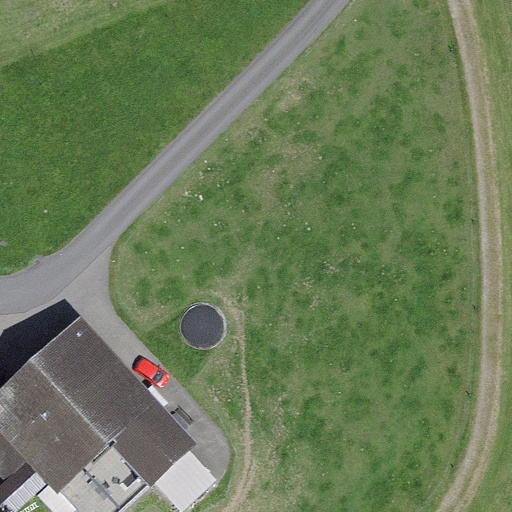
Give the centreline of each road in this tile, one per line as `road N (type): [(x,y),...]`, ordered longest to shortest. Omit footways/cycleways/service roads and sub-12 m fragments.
road 1 (track): [(462,0),(484,140),(501,404),(444,511)]
road 2 (unclassified): [(332,0),(57,278),(0,294)]
